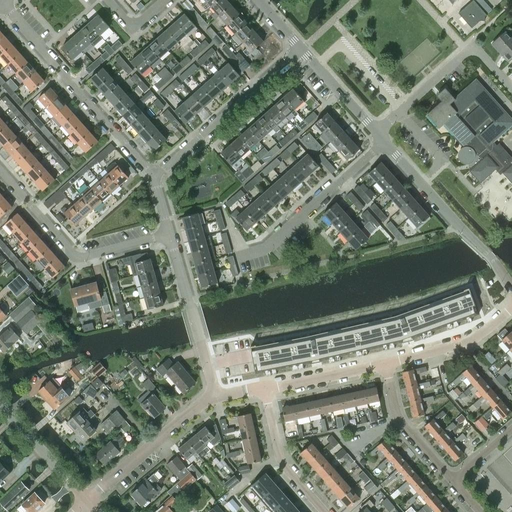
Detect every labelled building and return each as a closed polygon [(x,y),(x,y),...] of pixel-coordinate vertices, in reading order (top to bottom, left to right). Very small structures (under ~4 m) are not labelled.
[(211,7),(211,8),(219,0),(204,0),(206,2),(201,6),(206,11),(211,7)] [(219,17),(231,6),(226,0),(219,0),(211,8),(215,12),(211,16),(215,20),(219,17)] [(484,17),(486,15),(473,0),(458,14),(471,29),(480,21),(484,21),(484,17)] [(231,6),(219,17),(227,26),(239,15),(231,6)] [(188,12),(196,21),(201,17),(192,8),(188,12)] [(176,23),(187,35),(196,27),(185,15),(176,23)] [(239,15),(227,26),(235,35),(248,24),(239,15)] [(89,23),(100,36),(109,28),(98,16),(89,23)] [(207,24),(201,17),(196,21),(203,28),(207,24)] [(80,32),(91,44),(100,36),(89,23),(80,32)] [(167,31),(178,43),(187,35),(176,23),(167,31)] [(248,24),(235,35),(243,44),(254,33),(255,33),(248,24)] [(205,31),(212,39),(217,35),(210,27),(205,31)] [(158,39),(169,51),(178,43),(167,31),(158,39)] [(73,60),(91,44),(80,32),(62,48),(73,60)] [(263,42),(255,33),(254,33),(243,44),(247,48),(244,52),(247,56),(263,42)] [(511,40),(505,33),(493,43),(503,55),(502,56),(508,63),(511,58),(511,40)] [(223,42),(217,35),(212,39),(219,46),(223,42)] [(4,37),(0,40),(0,55),(0,56),(12,45),(4,37)] [(149,46),(160,59),(169,51),(158,39),(149,46)] [(205,40),(197,47),(201,52),(209,45),(205,40)] [(118,41),(111,48),(115,52),(123,45),(118,41)] [(12,45),(0,56),(8,65),(20,54),(12,45)] [(221,49),(228,57),(232,54),(233,53),(226,45),(221,49)] [(140,54),(151,67),(160,59),(149,46),(140,54)] [(194,58),(201,52),(197,47),(190,54),(194,58)] [(103,54),(107,59),(115,52),(111,48),(103,54)] [(212,48),(204,55),(208,59),(212,57),(216,53),(212,48)] [(236,66),(241,62),(233,53),(232,54),(228,57),(236,66)] [(20,54),(8,65),(17,74),(28,63),(20,54)] [(130,63),(142,75),(151,67),(140,54),(130,63)] [(204,55),(197,61),(201,66),(208,59),(204,55)] [(115,60),(122,68),(127,64),(120,56),(115,60)] [(187,56),(179,63),(184,68),(191,61),(187,56)] [(100,57),(93,63),(97,68),(105,61),(100,57)] [(28,63),(17,74),(25,83),(36,72),(28,63)] [(89,74),(97,68),(93,63),(85,70),(89,74)] [(172,70),(176,74),(184,68),(179,63),(172,70)] [(133,71),(127,64),(122,68),(128,75),(133,71)] [(229,64),(175,112),(185,124),(240,76),(229,64)] [(194,64),(186,71),(191,75),(198,69),(194,64)] [(102,69),(90,79),(99,88),(111,78),(102,69)] [(186,71),(179,77),(183,82),(188,78),(191,75),(186,71)] [(36,72),(25,83),(33,92),(44,81),(36,72)] [(169,72),(162,79),(166,84),(173,77),(169,72)] [(99,88),(107,97),(119,87),(118,86),(128,78),(123,73),(114,82),(111,78),(99,88)] [(131,78),(138,86),(142,82),(135,74),(131,78)] [(154,86),(158,90),(166,84),(162,79),(154,86)] [(464,146),(465,148),(464,148),(462,149),(461,150),(460,151),(460,152),(459,153),(459,154),(459,155),(459,156),(459,157),(459,158),(459,159),(460,159),(460,161),(461,161),(462,162),(463,163),(464,163),(466,163),(467,163),(468,163),(469,163),(470,162),(473,168),(469,171),(480,183),(498,167),(503,173),(511,183),(511,158),(504,150),(502,152),(494,143),(511,126),(511,119),(476,79),(454,99),(445,89),(436,96),(441,102),(426,115),(439,129),(444,125),(463,147),(464,146)] [(176,80),(168,87),(173,91),(180,84),(176,80)] [(149,89),(142,82),(138,86),(143,91),(144,93),(149,89)] [(2,87),(9,95),(11,93),(13,95),(15,93),(6,83),(2,87)] [(143,91),(138,86),(134,89),(139,95),(143,91)] [(127,96),(119,87),(107,97),(115,106),(127,96)] [(161,93),(165,98),(173,91),(168,87),(161,93)] [(39,99),(47,108),(59,98),(51,88),(39,99)] [(284,98),(295,110),(304,102),(293,90),(284,98)] [(9,95),(18,105),(22,101),(15,93),(13,95),(11,93),(9,95)] [(1,99),(10,109),(14,105),(5,96),(1,99)] [(127,96),(115,106),(123,115),(135,105),(127,96)] [(59,98),(47,108),(55,117),(67,106),(59,98)] [(275,106),(286,118),(291,114),(295,118),(298,114),(295,110),(284,98),(275,106)] [(165,107),(159,100),(154,104),(160,111),(165,107)] [(22,109),(32,120),(34,119),(35,120),(37,118),(36,117),(37,117),(30,110),(34,107),(30,102),(22,109)] [(10,109),(18,118),(22,114),(14,105),(10,109)] [(135,105),(123,115),(131,124),(143,114),(135,105)] [(67,106),(55,117),(63,126),(75,115),(67,106)] [(266,114),(280,130),(281,129),(277,126),(286,118),(275,106),(266,114)] [(163,114),(170,122),(174,118),(167,110),(163,114)] [(313,112),(304,120),(308,124),(318,116),(313,112)] [(18,118),(25,126),(27,124),(28,125),(30,124),(22,114),(18,118)] [(143,114),(131,124),(139,133),(151,123),(143,114)] [(257,122),(268,134),(273,130),(276,133),(280,130),(266,114),(257,122)] [(327,114),(315,125),(323,134),(335,123),(327,114)] [(75,115),(63,126),(71,135),(83,124),(75,115)] [(32,120),(40,130),(44,126),(37,117),(36,117),(37,118),(35,120),(34,119),(32,120)] [(176,129),(181,125),(174,118),(170,122),(176,129)] [(297,127),(301,131),(308,124),(304,120),(297,127)] [(248,130),(259,142),(268,134),(257,122),(248,130)] [(151,123),(139,133),(147,142),(159,132),(151,123)] [(335,123),(323,134),(331,143),(343,132),(335,123)] [(25,127),(33,136),(37,132),(30,124),(28,125),(27,124),(25,126),(25,127)] [(83,124),(71,135),(78,143),(90,133),(83,124)] [(40,130),(48,139),(52,135),(44,126),(40,130)] [(8,127),(0,133),(0,143),(3,147),(16,136),(8,127)] [(294,129),(286,136),(290,141),(298,134),(294,129)] [(239,138),(250,150),(255,145),(257,148),(261,144),(259,142),(248,130),(239,138)] [(34,136),(41,144),(45,141),(37,132),(33,136),(34,136)] [(159,132),(147,142),(155,152),(167,141),(159,132)] [(343,132),(331,143),(339,151),(351,141),(343,132)] [(90,133),(78,143),(87,153),(99,142),(90,133)] [(48,139),(56,147),(60,144),(52,135),(48,139)] [(16,136),(3,147),(11,155),(23,144),(16,136)] [(279,143),(283,147),(290,141),(286,136),(279,143)] [(300,140),(307,147),(312,143),(305,136),(300,140)] [(232,148),(241,158),(250,150),(239,138),(230,146),(232,148)] [(41,144),(49,153),(53,150),(45,141),(41,144)] [(351,141),(339,151),(347,161),(359,150),(351,141)] [(295,143),(287,149),(291,154),(299,147),(295,143)] [(307,147),(314,155),(318,151),(312,143),(307,147)] [(23,144),(11,155),(19,164),(31,153),(23,144)] [(56,147),(64,156),(68,153),(60,144),(56,147)] [(276,145),(268,152),(272,157),(280,150),(276,145)] [(232,167),(241,158),(232,148),(230,146),(221,154),(232,167)] [(287,149),(280,156),(283,160),(291,154),(287,149)] [(49,153),(57,162),(61,159),(53,150),(49,153)] [(95,158),(94,158),(98,162),(99,164),(100,163),(102,161),(109,155),(104,150),(95,158)] [(261,159),(265,163),(272,157),(268,152),(261,159)] [(31,153),(19,164),(27,173),(39,162),(31,153)] [(64,156),(72,165),(76,162),(68,153),(64,156)] [(316,157),(323,165),(328,161),(321,153),(316,157)] [(301,158),(298,160),(299,162),(299,163),(310,175),(319,167),(307,154),(302,159),(301,158)] [(94,158),(86,166),(89,170),(98,162),(94,158)] [(57,162),(65,171),(69,168),(61,159),(57,162)] [(276,159),(269,166),(273,170),(280,163),(276,159)] [(106,171),(109,174),(120,186),(129,178),(114,161),(106,169),(107,170),(106,171)] [(258,161),(250,168),(254,173),(262,166),(258,161)] [(331,174),(332,174),(336,170),(328,161),(323,165),(331,174)] [(39,162),(27,173),(35,182),(47,171),(39,162)] [(299,162),(290,171),(301,183),(310,175),(299,163),(299,162)] [(368,173),(377,183),(389,172),(381,163),(368,173)] [(86,166),(77,173),(81,177),(89,170),(86,166)] [(242,184),(254,173),(250,168),(249,166),(241,173),(239,170),(234,175),(242,184)] [(269,166),(261,172),(265,177),(273,170),(269,166)] [(47,171),(35,182),(43,191),(55,180),(47,171)] [(290,171),(281,179),(292,191),(301,183),(290,171)] [(389,172),(377,183),(385,192),(397,181),(389,172)] [(77,173),(68,182),(72,186),(81,177),(77,173)] [(100,182),(112,194),(120,186),(109,174),(104,179),(100,175),(97,178),(100,182)] [(259,175),(251,182),(255,186),(262,179),(259,175)] [(281,179),(272,187),(283,199),(292,191),(281,179)] [(397,181),(385,192),(393,201),(405,190),(397,181)] [(68,182),(60,189),(63,193),(72,186),(68,182)] [(92,189),(103,202),(112,194),(100,182),(92,189)] [(251,182),(244,188),(248,193),(255,186),(251,182)] [(82,197),(94,210),(103,202),(92,189),(91,190),(88,186),(79,194),(82,198),(82,197)] [(358,186),(354,190),(360,197),(365,193),(358,186)] [(272,187),(263,194),(274,207),(283,199),(272,187)] [(60,189),(53,196),(57,201),(58,202),(60,202),(66,197),(63,193),(60,189)] [(405,190),(393,201),(401,210),(413,199),(405,190)] [(241,191),(234,198),(237,202),(245,195),(241,191)] [(346,197),(353,204),(357,201),(350,193),(346,197)] [(365,193),(360,197),(367,205),(371,201),(370,199),(365,193)] [(263,194),(254,202),(265,215),(274,207),(263,194)] [(74,205),(85,217),(94,210),(82,197),(82,198),(74,205)] [(4,198),(0,201),(0,218),(12,208),(4,198)] [(230,208),(237,202),(234,198),(226,204),(230,208)] [(413,199),(401,210),(409,219),(421,208),(413,199)] [(359,211),(363,208),(357,201),(353,204),(359,211)] [(254,202),(245,211),(254,220),(256,223),(265,215),(254,202)] [(324,214),(332,223),(344,212),(336,203),(324,214)] [(370,208),(377,215),(381,211),(374,204),(370,208)] [(75,226),(85,217),(74,205),(68,210),(67,209),(64,208),(61,210),(75,226)] [(421,208),(409,219),(417,228),(429,217),(421,208)] [(236,210),(230,216),(238,225),(240,223),(248,231),(256,223),(254,220),(245,211),(244,209),(239,213),(236,210)] [(362,215),(360,216),(365,222),(363,223),(365,225),(368,222),(369,222),(373,219),(366,211),(362,215)] [(387,219),(381,211),(377,215),(383,223),(387,219)] [(344,212),(332,223),(340,232),(352,221),(344,212)] [(6,224),(14,233),(26,223),(18,213),(6,224)] [(183,218),(186,230),(202,225),(199,213),(183,218)] [(373,219),(369,222),(375,230),(380,226),(373,219)] [(352,221),(340,232),(348,241),(360,230),(352,221)] [(386,226),(393,233),(397,230),(390,222),(386,226)] [(26,223),(14,233),(22,242),(34,231),(26,223)] [(186,230),(189,241),(205,237),(202,225),(186,230)] [(360,230),(348,241),(356,250),(368,240),(360,230)] [(403,237),(397,230),(393,233),(399,240),(403,237)] [(34,231),(22,242),(29,251),(42,240),(34,231)] [(189,241),(193,253),(209,248),(205,237),(189,241)] [(42,240),(29,251),(38,260),(50,249),(42,240)] [(232,252),(230,242),(224,244),(227,254),(232,252)] [(0,245),(0,246),(7,255),(11,251),(4,243),(0,245)] [(193,253),(196,264),(212,260),(209,248),(193,253)] [(50,249),(38,260),(46,269),(58,258),(50,249)] [(7,255),(15,264),(16,262),(17,263),(19,261),(19,260),(11,251),(7,255)] [(133,255),(123,258),(124,263),(131,264),(134,276),(154,270),(150,259),(143,260),(141,254),(133,255)] [(228,257),(231,267),(236,265),(233,256),(228,257)] [(58,258),(46,269),(54,278),(66,267),(58,258)] [(15,264),(23,273),(27,270),(19,260),(19,261),(17,263),(16,262),(15,264)] [(196,264),(199,276),(215,271),(212,260),(196,264)] [(239,276),(236,265),(231,267),(233,277),(239,276)] [(111,283),(116,281),(119,281),(115,268),(108,270),(111,283)] [(23,273),(31,282),(35,278),(27,270),(23,273)] [(154,270),(138,275),(141,286),(157,282),(154,270)] [(218,283),(215,271),(199,276),(203,287),(218,283)] [(16,297),(28,286),(19,276),(7,286),(16,297)] [(31,282),(39,291),(43,287),(35,278),(31,282)] [(111,283),(114,294),(120,293),(116,281),(111,283)] [(97,282),(71,290),(75,307),(88,303),(90,310),(102,307),(104,314),(111,312),(109,305),(106,292),(100,294),(97,282)] [(157,282),(141,286),(145,298),(160,293),(157,282)] [(251,346),(250,346),(256,374),(310,363),(310,364),(321,361),(401,342),(401,343),(414,340),(413,338),(478,314),(469,288),(468,288),(470,293),(396,319),(306,340),(252,351),(251,346)] [(114,294),(118,306),(123,304),(120,293),(114,294)] [(160,293),(145,298),(148,310),(163,305),(160,293)] [(40,320),(34,313),(40,309),(30,297),(24,302),(9,316),(16,323),(26,335),(37,326),(45,335),(53,327),(45,318),(48,315),(44,310),(40,313),(43,317),(40,320)] [(133,320),(131,314),(126,315),(123,304),(118,306),(123,323),(133,320)] [(505,328),(497,335),(502,340),(510,349),(511,347),(511,333),(511,332),(510,333),(505,328)] [(0,349),(3,353),(19,339),(9,329),(0,337),(0,349)] [(496,360),(488,352),(484,356),(491,364),(496,360)] [(183,393),(196,382),(178,362),(174,366),(169,360),(157,371),(162,377),(165,373),(183,393)] [(98,378),(106,370),(100,362),(91,370),(97,378),(98,378)] [(74,367),(69,372),(73,377),(79,372),(78,371),(82,368),(84,367),(81,363),(74,367)] [(403,372),(407,387),(418,384),(414,372),(420,371),(421,373),(427,372),(426,366),(403,372)] [(464,375),(472,385),(481,377),(471,366),(452,381),(456,385),(461,380),(460,379),(464,375)] [(79,372),(73,377),(77,381),(83,376),(82,375),(85,372),(82,368),(78,371),(79,372)] [(433,380),(440,378),(437,368),(430,369),(433,380)] [(125,370),(118,375),(121,379),(128,373),(125,370)] [(474,387),(482,396),(491,388),(481,377),(472,385),(463,392),(466,396),(471,392),(470,390),(474,387)] [(49,382),(38,391),(46,401),(57,391),(62,387),(53,378),(49,382)] [(97,378),(91,384),(96,389),(102,384),(103,383),(98,378),(97,378)] [(152,396),(141,406),(146,412),(148,410),(154,418),(165,409),(155,397),(159,393),(160,392),(149,379),(142,384),(142,385),(152,396)] [(407,387),(410,401),(421,399),(418,387),(424,385),(424,387),(430,386),(429,381),(418,384),(407,387)] [(57,391),(46,401),(55,410),(70,396),(65,390),(68,387),(65,384),(62,387),(57,391)] [(90,385),(83,392),(94,398),(97,392),(90,385)] [(365,390),(368,404),(380,401),(377,388),(365,390)] [(484,398),(492,407),(492,408),(501,400),(491,388),(482,396),(473,404),(476,408),(481,403),(480,401),(484,398)] [(455,400),(459,396),(453,389),(449,393),(455,400)] [(353,393),(356,406),(368,404),(365,390),(353,393)] [(342,395),(345,409),(356,406),(353,393),(342,395)] [(330,398),(333,411),(345,409),(342,395),(330,398)] [(434,401),(433,396),(426,398),(421,399),(410,401),(414,417),(425,414),(422,401),(427,400),(428,403),(434,401)] [(445,396),(439,401),(444,406),(449,402),(445,396)] [(330,398),(318,400),(321,414),(333,411),(330,398)] [(307,403),(310,416),(321,414),(318,400),(307,403)] [(511,412),(501,400),(492,408),(492,407),(483,416),(486,419),(491,415),(490,413),(494,410),(502,419),(511,412)] [(295,405),(298,419),(310,416),(307,403),(295,405)] [(286,422),(298,419),(295,405),(283,408),(286,422)] [(79,413),(67,424),(75,433),(87,422),(94,415),(90,410),(87,413),(84,409),(79,413)] [(117,410),(100,425),(109,435),(126,420),(117,410)] [(425,426),(435,438),(443,430),(435,421),(439,417),(441,419),(446,414),(442,410),(425,426)] [(238,417),(241,429),(254,426),(252,414),(238,417)] [(462,415),(456,420),(460,424),(463,422),(465,419),(462,415)] [(475,423),(482,431),(489,425),(482,417),(475,423)] [(220,420),(219,420),(221,433),(222,434),(223,434),(228,433),(228,431),(227,429),(225,419),(220,420)] [(119,427),(125,433),(131,427),(126,421),(119,427)] [(87,422),(75,433),(83,442),(95,431),(87,422)] [(453,422),(443,430),(435,438),(445,449),(453,442),(445,432),(450,428),(451,430),(456,426),(453,422)] [(197,435),(206,445),(210,441),(214,445),(221,439),(217,424),(209,430),(206,427),(197,435)] [(241,429),(243,440),(257,437),(254,426),(241,429)] [(453,442),(445,449),(455,461),(464,453),(455,444),(460,440),(461,441),(466,437),(463,433),(453,442)] [(331,434),(323,436),(330,443),(330,444),(335,439),(331,435),(331,434)] [(188,442),(202,458),(207,455),(203,450),(208,447),(206,445),(197,435),(188,442)] [(243,440),(246,452),(260,449),(257,437),(243,440)] [(117,450),(121,447),(114,439),(96,455),(105,465),(119,453),(117,450)] [(330,444),(326,447),(329,451),(333,448),(339,443),(335,439),(330,444)] [(386,439),(368,454),(371,458),(377,453),(375,452),(379,448),(387,458),(396,450),(386,439)] [(201,459),(202,458),(188,442),(179,449),(187,460),(193,455),(195,458),(199,456),(201,459)] [(301,453),(310,462),(321,452),(312,443),(301,453)] [(225,444),(224,444),(226,454),(227,458),(234,457),(233,452),(229,453),(227,444),(225,444)] [(342,458),(346,462),(351,457),(343,448),(335,455),(340,460),(342,458)] [(262,461),(260,449),(246,452),(249,464),(262,461)] [(385,459),(378,465),(381,469),(387,464),(385,463),(389,460),(397,469),(406,462),(396,450),(387,458),(385,459)] [(321,452),(310,462),(317,471),(328,461),(321,452)] [(181,479),(188,473),(186,470),(187,469),(176,456),(167,464),(176,475),(181,479)] [(351,457),(346,462),(349,466),(354,461),(351,457)] [(328,461),(317,471),(325,480),(336,470),(328,461)] [(0,482),(10,473),(8,471),(9,469),(3,462),(1,464),(0,463),(0,482)] [(388,477),(387,477),(391,481),(397,476),(396,476),(395,474),(399,471),(407,480),(416,473),(406,462),(397,469),(388,477)] [(192,465),(187,469),(186,470),(188,473),(189,471),(197,481),(202,476),(192,465)] [(239,467),(240,474),(250,472),(249,465),(239,467)] [(336,470),(325,480),(333,489),(344,479),(336,470)] [(358,476),(361,480),(366,475),(363,471),(358,476)] [(173,511),(169,507),(176,500),(175,499),(196,480),(190,473),(168,492),(172,496),(159,507),(160,508),(155,511),(173,511)] [(266,473),(249,487),(260,499),(276,485),(266,473)] [(407,480),(398,488),(401,491),(406,487),(405,486),(409,482),(417,492),(425,484),(416,473),(407,480)] [(149,501),(162,489),(156,483),(158,480),(153,475),(154,474),(147,480),(146,479),(141,484),(142,485),(132,494),(143,506),(144,505),(145,506),(150,502),(149,501)] [(225,484),(230,490),(241,482),(235,475),(225,484)] [(366,475),(361,480),(365,484),(370,479),(366,475)] [(344,479),(333,489),(341,498),(352,488),(344,479)] [(364,488),(369,494),(377,487),(372,481),(364,488)] [(0,503),(7,511),(17,502),(29,491),(22,483),(10,494),(0,502),(0,503)] [(417,492),(408,499),(411,503),(416,499),(415,497),(419,494),(427,503),(435,496),(425,484),(417,492)] [(276,485),(260,499),(271,511),(287,497),(276,485)] [(352,488),(341,498),(349,507),(360,498),(352,488)] [(398,488),(390,495),(393,498),(401,491),(398,488)] [(28,511),(51,511),(36,496),(24,507),(28,511)] [(418,511),(417,511),(416,511),(425,511),(426,511),(425,511),(430,511),(433,510),(434,511),(440,511),(446,507),(435,496),(427,503),(418,511)] [(287,497),(271,511),(294,511),(298,509),(287,497)] [(381,503),(385,508),(391,503),(387,498),(381,503)] [(232,499),(226,504),(230,509),(236,504),(232,499)] [(360,511),(371,511),(369,509),(374,505),(369,500),(361,508),(363,510),(360,511)] [(391,503),(385,508),(388,511),(389,511),(395,507),(391,503)]
